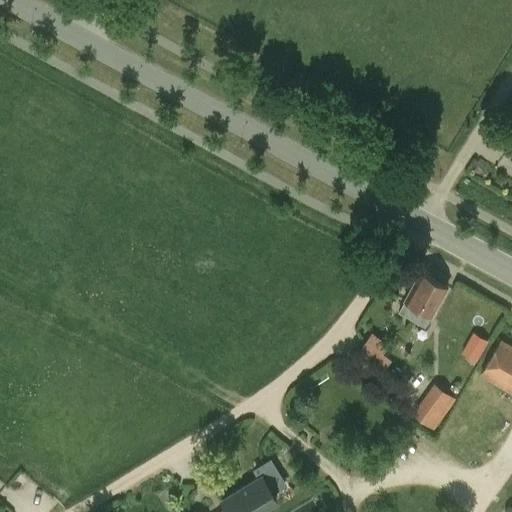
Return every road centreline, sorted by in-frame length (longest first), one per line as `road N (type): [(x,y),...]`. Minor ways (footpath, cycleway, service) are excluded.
road 1 (secondary): [(511,270),(9,0)]
road 2 (track): [(60,511),(315,359),(416,219)]
road 3 (track): [(511,78),(416,219)]
